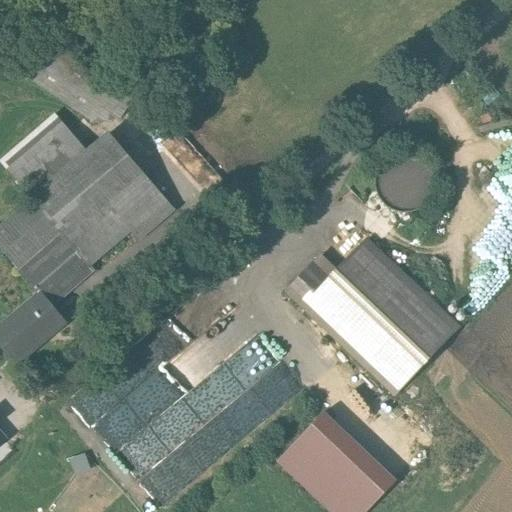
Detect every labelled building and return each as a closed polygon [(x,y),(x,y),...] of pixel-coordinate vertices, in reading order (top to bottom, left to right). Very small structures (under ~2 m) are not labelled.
[(45,198),(37,205),(88,263),(129,229),(137,238),(165,214),(105,144),(87,159),(59,126),(16,163),(45,198)] [(373,191),(377,200),(384,207),(393,211),(402,213),(413,211),(422,206),(428,198),(432,189),(433,178),(430,169),(424,160),(415,154),(405,152),(395,152),(386,157),(378,164),(373,172),(372,182),(373,191)] [(0,237),(0,246),(46,300),(88,263),(37,205),(0,237)] [(315,242),(276,282),(392,392),(458,323),(358,228),(331,257),(315,242)] [(57,332),(33,301),(0,327),(0,342),(17,364),(57,332)] [(169,450),(281,366),(234,304),(226,310),(233,319),(226,325),(234,334),(216,347),(226,359),(160,408),(174,428),(160,439),(169,450)]
